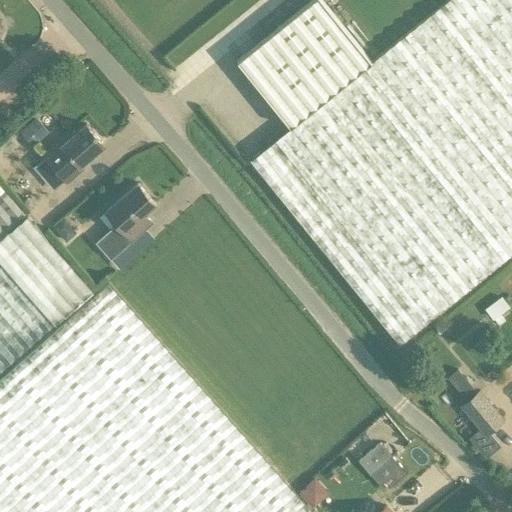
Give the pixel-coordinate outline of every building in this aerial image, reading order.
[(511,0),(446,0),(371,61),(322,0),(310,0),(237,60),(290,126),(250,159),(399,343),(511,251),(511,0)] [(34,142),(51,127),(36,112),(20,127),(34,142)] [(82,168),(79,165),(103,143),(85,123),(74,134),(70,131),(43,155),(68,181),(82,168)] [(110,259),(145,228),(137,219),(155,204),(137,182),(105,210),(117,223),(95,242),(110,259)] [(95,293),(37,227),(0,184),(0,371),(54,324),(56,326),(95,293)] [(313,511),(111,279),(3,375),(0,377),(0,511),(313,511)] [(505,294),(488,305),(495,316),(511,305),(505,294)] [(451,380),(464,389),(473,378),(459,368),(451,380)] [(479,389),(461,405),(484,432),(503,417),(479,389)] [(376,444),(358,459),(380,484),(401,466),(382,444),(376,444)] [(300,490),(319,511),(336,511),(344,505),(317,474),(300,490)]
